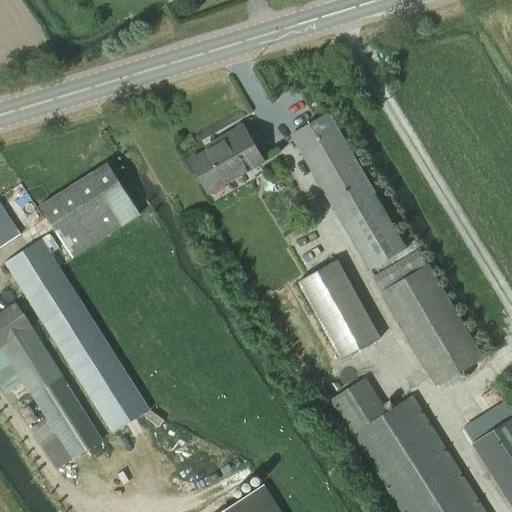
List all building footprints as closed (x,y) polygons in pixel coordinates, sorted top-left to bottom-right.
[(373,270),(409,248),(330,115),(294,136),(373,270)] [(210,193),(264,162),(244,127),(223,139),(226,143),(192,162),(210,193)] [(72,259),(139,215),(106,163),(38,208),(72,259)] [(0,249),(20,236),(0,205),(0,249)] [(114,435),(151,411),(42,241),(6,264),(114,435)] [(344,359),(381,339),(339,261),(302,282),(344,359)] [(483,360),(428,265),(379,294),(435,388),(483,360)] [(17,304),(0,315),(0,348),(2,347),(24,383),(47,419),(31,429),(58,471),(104,441),(32,329),(33,328),(17,304)] [(389,414),(365,378),(332,399),(402,511),(486,511),(414,398),(389,414)] [(511,417),(470,445),(511,509),(511,417)] [(280,511),(265,489),(229,511),(280,511)]
